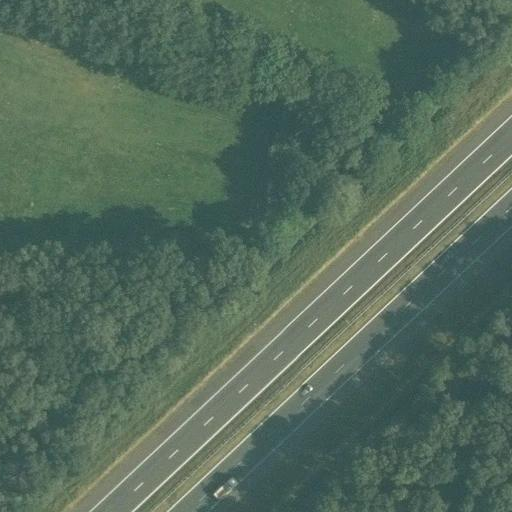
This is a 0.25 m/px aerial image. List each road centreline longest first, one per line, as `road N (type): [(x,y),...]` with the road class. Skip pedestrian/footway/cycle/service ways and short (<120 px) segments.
road 1 (motorway): [(511,132),(113,511)]
road 2 (motorway): [(180,511),(511,199)]
